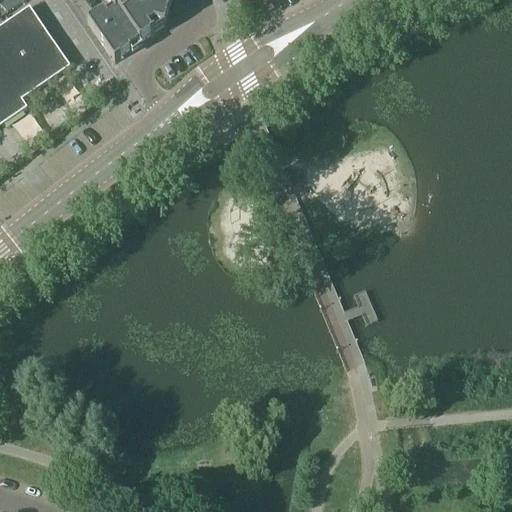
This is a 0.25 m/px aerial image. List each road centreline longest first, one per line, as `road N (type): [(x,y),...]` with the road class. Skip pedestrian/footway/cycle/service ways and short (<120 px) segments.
road 1 (tertiary): [(169,123),(232,75),(360,0)]
road 2 (tertiary): [(0,251),(169,123)]
road 3 (residential): [(169,123),(139,70),(206,10),(201,0)]
